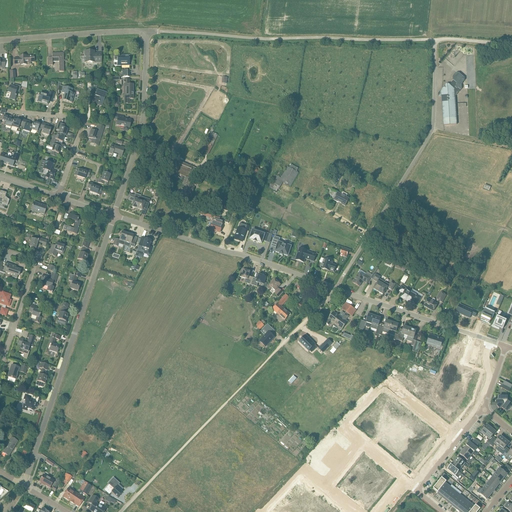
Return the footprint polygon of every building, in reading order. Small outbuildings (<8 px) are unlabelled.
[(94,52),(84,52),(85,63),(94,63),(94,62),(101,62),(101,58),(101,54),(97,54),(97,55),(94,55),(94,52)] [(63,53),(52,54),(52,58),(48,58),(48,65),(52,65),(52,62),(59,62),(59,72),(64,72),(63,53)] [(19,58),(14,59),(14,64),(20,64),(20,65),(27,65),(27,63),(34,62),(34,56),(26,56),(19,56),(19,58)] [(117,58),(114,58),(114,66),(129,66),(129,56),(117,56),(117,58)] [(442,97),(443,125),(457,125),(455,95),(457,95),(462,89),(461,85),(465,81),(465,78),(459,73),(456,73),(453,77),(453,80),(454,81),(454,82),(453,81),(450,84),(451,85),(450,86),(449,84),(446,85),(438,93),(439,97),(442,97)] [(124,104),(130,104),(130,99),(133,99),(133,85),(129,85),(129,80),(124,80),(124,104)] [(11,94),(9,98),(15,100),(17,93),(16,93),(16,91),(19,92),(21,87),(14,84),(13,84),(12,87),(10,86),(7,93),(11,94)] [(98,85),(92,101),(98,103),(97,104),(102,106),(107,93),(102,91),(103,87),(98,85)] [(63,86),(61,93),(65,94),(63,100),(72,103),(73,98),(74,94),(71,93),(72,89),(63,86)] [(52,101),(54,96),(54,94),(49,92),(48,95),(40,93),(38,102),(48,104),(49,100),(52,101)] [(11,128),(12,127),(11,127),(14,121),(13,121),(11,120),(12,117),(4,115),(2,121),(6,122),(5,126),(7,131),(10,132),(11,128)] [(123,131),(128,132),(129,128),(131,121),(121,119),(122,116),(115,115),(114,120),(117,120),(116,125),(124,127),(123,131)] [(12,127),(11,128),(11,130),(16,132),(17,129),(18,129),(20,125),(22,126),(24,120),(18,118),(17,121),(14,120),(13,121),(14,121),(11,127),(12,127)] [(30,133),(31,130),(32,126),(29,125),(30,122),(24,120),(22,126),(24,127),(23,131),(22,133),(28,135),(29,133),(30,133)] [(31,130),(37,132),(36,133),(40,134),(41,129),(43,123),(37,121),(36,124),(33,123),(32,126),(31,130)] [(41,129),(43,130),(42,134),(49,136),(51,129),(48,128),(49,125),(43,123),(41,129)] [(64,136),(65,136),(68,129),(65,129),(66,126),(59,123),(56,130),(59,131),(58,134),(65,136),(64,136)] [(104,127),(98,125),(96,130),(97,130),(97,132),(91,130),(88,138),(92,139),(91,143),(96,145),(98,146),(104,127)] [(207,144),(203,151),(209,154),(218,135),(213,132),(208,144),(207,144)] [(54,135),(52,141),(52,142),(58,144),(58,141),(62,143),(65,136),(64,136),(65,136),(58,134),(58,133),(57,136),(54,135)] [(58,144),(52,142),(50,146),(47,145),(46,148),(52,150),(50,155),(57,158),(60,149),(64,150),(65,146),(58,144)] [(125,148),(120,146),(119,148),(115,146),(111,145),(108,154),(112,155),(112,157),(116,158),(117,156),(122,157),(125,148)] [(1,153),(0,157),(0,161),(2,162),(1,163),(8,165),(8,164),(13,166),(15,161),(17,162),(19,154),(15,153),(13,158),(4,156),(5,154),(1,153)] [(45,162),(44,165),(43,170),(44,170),(43,174),(46,175),(45,178),(48,178),(51,179),(53,180),(56,171),(51,170),(53,164),(54,165),(55,161),(49,159),(48,162),(45,162)] [(193,175),(196,169),(179,162),(175,172),(178,174),(186,177),(189,178),(190,176),(192,177),(193,175)] [(260,173),(259,172),(260,170),(255,167),(252,175),(258,177),(260,173)] [(291,187),(291,186),(299,173),(287,167),(286,170),(283,169),(281,172),(284,174),(281,178),(276,175),(269,188),(277,192),(279,189),(283,183),(291,187)] [(85,172),(77,169),(74,176),(85,179),(86,176),(89,177),(91,171),(86,170),(85,172)] [(108,183),(108,181),(111,172),(104,170),(101,178),(100,178),(98,183),(104,185),(104,182),(108,183)] [(189,178),(186,177),(183,185),(185,186),(182,193),(188,196),(189,192),(192,193),(194,188),(191,187),(193,183),(195,183),(197,179),(192,177),(193,175),(192,177),(190,176),(189,178)] [(331,183),(336,186),(340,178),(335,176),(331,183)] [(100,196),(102,189),(94,186),(94,184),(89,182),(87,188),(90,189),(89,192),(100,196)] [(0,202),(2,203),(2,205),(7,207),(9,200),(5,197),(6,193),(1,192),(0,191),(0,202)] [(336,196),(334,201),(345,206),(349,199),(338,193),(336,196)] [(137,209),(141,196),(135,194),(135,196),(129,194),(128,197),(134,199),(131,207),(137,209)] [(141,197),(141,196),(137,209),(142,211),(143,209),(146,210),(150,200),(141,197)] [(46,207),(34,202),(31,211),(44,215),(46,207)] [(219,216),(210,213),(209,217),(214,219),(210,230),(214,232),(214,231),(220,233),(222,226),(218,224),(219,221),(220,217),(219,216)] [(72,233),(76,235),(81,221),(78,220),(79,218),(68,214),(67,220),(76,223),(74,228),(65,225),(63,230),(72,233)] [(247,226),(239,223),(234,239),(241,242),(247,226)] [(252,230),(250,239),(254,241),(257,242),(262,244),(263,241),(266,242),(268,234),(258,231),(258,232),(252,230)] [(119,244),(124,246),(128,234),(122,232),(119,240),(115,239),(113,245),(118,247),(119,244)] [(128,234),(124,246),(130,248),(130,246),(134,247),(135,243),(131,242),(132,241),(134,236),(128,234)] [(422,244),(424,241),(414,235),(412,238),(422,244)] [(43,243),(42,246),(45,247),(47,241),(44,240),(37,237),(36,240),(32,239),(30,242),(29,247),(30,247),(31,248),(36,249),(38,241),(43,243)] [(280,238),(275,237),(271,246),(277,248),(275,252),(280,254),(283,256),(283,255),(288,256),(291,247),(287,245),(283,243),(282,244),(279,243),(280,238)] [(143,253),(149,255),(152,247),(149,246),(150,244),(151,243),(151,242),(151,241),(150,241),(149,240),(148,240),(145,239),(143,244),(140,244),(139,243),(139,244),(135,256),(142,258),(143,253)] [(77,260),(86,262),(88,255),(84,254),(86,248),(87,249),(90,242),(84,241),(83,243),(82,247),(80,253),(77,260)] [(49,255),(50,255),(55,257),(57,252),(62,254),(65,246),(57,243),(56,246),(52,245),(49,255)] [(308,251),(300,248),(296,260),(304,263),(305,259),(314,262),(316,255),(307,252),(308,251)] [(321,268),(330,271),(330,270),(334,272),(336,266),(332,264),(333,262),(324,259),(323,264),(321,263),(320,267),(321,268)] [(12,277),(17,279),(18,274),(19,274),(19,276),(21,270),(15,268),(16,267),(12,265),(11,266),(10,266),(10,265),(6,263),(4,268),(1,267),(3,262),(0,261),(0,271),(5,273),(6,272),(13,275),(12,277)] [(250,272),(242,270),(240,277),(245,279),(244,283),(250,285),(251,282),(252,278),(249,276),(250,272)] [(366,274),(360,270),(353,283),(359,287),(363,281),(367,284),(372,275),(367,272),(366,274)] [(46,291),(51,293),(52,293),(54,287),(52,287),(53,283),(55,283),(58,275),(52,273),(50,280),(46,279),(47,277),(42,275),(40,281),(45,282),(43,286),(48,287),(46,291)] [(80,278),(81,274),(75,273),(74,276),(73,275),(70,275),(68,281),(71,282),(72,282),(70,289),(78,291),(80,284),(74,282),(76,277),(80,278)] [(378,292),(385,282),(379,279),(380,277),(375,274),(372,279),(377,282),(373,289),(378,292)] [(253,278),(252,283),(251,285),(257,287),(258,283),(264,285),(266,277),(259,275),(257,279),(253,278)] [(281,285),(275,280),(269,286),(270,286),(268,288),(270,290),(272,288),(275,291),(281,285)] [(385,282),(378,292),(383,295),(387,288),(392,290),(395,284),(391,281),(389,284),(385,282)] [(406,301),(410,293),(407,291),(408,290),(401,286),(398,291),(403,294),(401,298),(406,301)] [(283,293),(279,289),(274,294),(278,298),(283,293)] [(10,295),(9,295),(3,293),(2,293),(0,292),(0,301),(4,302),(2,308),(0,312),(0,314),(6,316),(8,310),(4,309),(5,306),(9,307),(11,300),(9,300),(10,295)] [(437,299),(442,303),(446,296),(441,292),(437,299)] [(411,304),(413,302),(414,303),(414,304),(417,306),(423,296),(418,293),(417,293),(415,296),(410,293),(406,301),(411,304)] [(272,309),(277,314),(282,308),(281,306),(289,298),(286,295),(282,298),(272,309)] [(429,309),(433,311),(437,304),(428,299),(424,306),(428,308),(428,307),(430,308),(429,309)] [(306,306),(301,302),(296,307),(301,311),(306,306)] [(57,323),(61,325),(66,326),(67,322),(66,321),(68,315),(64,313),(66,308),(68,308),(69,305),(63,303),(62,307),(63,307),(61,312),(60,312),(57,323)] [(37,307),(31,305),(29,312),(32,313),(31,316),(36,317),(35,322),(40,324),(41,318),(40,317),(41,311),(36,310),(37,307)] [(351,306),(346,312),(347,313),(348,313),(352,316),(354,313),(356,311),(356,310),(351,307),(351,306)] [(473,311),(462,306),(459,313),(470,318),(472,314),(473,314),(472,316),(475,317),(478,311),(473,310),(473,311)] [(290,315),(282,308),(277,314),(285,321),(290,315)] [(485,309),(485,308),(482,315),(483,315),(481,320),(489,323),(491,319),(492,319),(495,313),(494,313),(485,310),(485,309)] [(328,320),(326,323),(329,326),(332,322),(334,324),(338,320),(339,321),(342,317),(339,315),(339,316),(333,312),(328,319),(328,320)] [(334,324),(333,326),(337,329),(337,328),(341,331),(348,322),(346,320),(349,316),(347,315),(345,313),(345,314),(342,317),(339,321),(338,320),(334,324)] [(371,328),(375,317),(369,315),(366,324),(363,323),(361,329),(364,330),(365,326),(371,328)] [(498,315),(494,325),(497,327),(499,328),(500,328),(503,329),(508,317),(505,316),(505,318),(498,315)] [(376,334),(379,335),(382,324),(379,323),(381,319),(375,317),(371,328),(377,330),(376,334)] [(255,325),(260,330),(264,325),(260,321),(255,325)] [(383,332),(389,334),(393,323),(386,321),(385,325),(382,324),(379,335),(381,336),(383,332)] [(397,340),(398,335),(395,334),(396,332),(399,325),(393,323),(389,334),(395,336),(394,338),(393,340),(396,341),(397,340)] [(404,335),(408,336),(410,329),(404,327),(403,330),(400,329),(398,335),(397,340),(402,341),(404,335)] [(411,346),(414,347),(416,341),(413,340),(416,331),(410,329),(408,336),(406,341),(412,343),(411,346)] [(265,336),(260,341),(266,347),(274,337),(272,335),(269,332),(265,336)] [(29,351),(28,351),(30,345),(32,345),(35,337),(29,335),(28,338),(30,339),(29,344),(23,342),(24,340),(20,338),(18,345),(21,346),(19,352),(26,354),(25,358),(27,359),(29,351)] [(49,351),(52,352),(57,354),(59,346),(53,344),(55,339),(59,340),(60,337),(54,335),(53,338),(52,338),(50,344),(52,344),(49,351)] [(306,335),(299,342),(309,352),(309,351),(315,345),(306,335)] [(441,349),(444,340),(439,338),(438,338),(438,339),(430,336),(427,344),(441,349)] [(325,341),(321,346),(318,349),(323,353),(326,350),(330,346),(325,341)] [(422,343),(416,341),(414,347),(413,351),(418,353),(422,343)] [(453,351),(451,357),(461,360),(463,355),(453,351)] [(451,357),(449,363),(459,366),(461,360),(451,357)] [(393,370),(390,374),(395,377),(401,369),(397,365),(399,363),(396,361),(390,368),(393,370)] [(49,365),(41,363),(39,368),(42,369),(40,375),(39,374),(37,381),(45,384),(47,377),(43,376),(45,370),(47,371),(49,365)] [(19,368),(11,366),(7,377),(15,380),(19,368)] [(28,368),(21,366),(19,372),(26,374),(28,368)] [(465,367),(462,377),(468,379),(471,369),(465,367)] [(401,369),(395,377),(399,381),(402,377),(404,380),(410,372),(407,370),(406,372),(401,369)] [(427,372),(434,378),(437,375),(430,369),(427,372)] [(471,369),(468,379),(474,381),(477,372),(471,369)] [(412,381),(407,387),(412,391),(419,382),(415,378),(416,377),(413,374),(409,379),(412,381)] [(297,379),(295,377),(294,376),(288,381),(291,384),(293,382),(297,379)] [(453,391),(455,387),(448,381),(445,385),(453,391)] [(509,392),(511,386),(511,385),(505,381),(501,388),(509,392)] [(419,382),(412,391),(417,394),(421,389),(424,391),(427,386),(425,384),(423,385),(419,382)] [(427,398),(424,401),(429,405),(436,396),(432,393),(433,391),(430,389),(424,396),(427,398)] [(384,392),(378,400),(383,405),(390,396),(384,392)] [(31,397),(25,395),(23,400),(25,400),(22,409),(26,411),(27,409),(33,411),(35,407),(36,408),(38,404),(30,401),(31,397)] [(390,396),(383,405),(388,409),(395,401),(390,396)] [(436,396),(429,405),(433,408),(436,405),(438,407),(444,400),(441,398),(440,400),(436,396)] [(496,401),(496,404),(497,404),(497,406),(498,407),(500,409),(502,408),(505,410),(510,403),(507,401),(507,397),(498,397),(498,401),(496,401)] [(395,401),(388,409),(393,413),(400,405),(395,401)] [(445,408),(440,413),(445,417),(452,409),(448,405),(449,403),(446,401),(442,406),(445,408)] [(452,409),(445,417),(450,421),(454,415),(456,417),(460,412),(458,410),(456,412),(452,409)] [(405,410),(399,418),(403,421),(409,414),(405,410)] [(409,414),(403,421),(407,425),(414,417),(409,414)] [(361,416),(355,424),(359,427),(365,420),(361,416)] [(414,417),(407,425),(412,428),(418,421),(414,417)] [(365,420),(359,427),(363,431),(370,423),(365,420)] [(370,423),(363,431),(368,434),(374,426),(370,423)] [(485,436),(491,429),(487,425),(485,428),(484,427),(482,430),(483,431),(480,434),(482,436),(483,435),(485,436)] [(374,426),(368,434),(372,438),(378,430),(374,426)] [(496,432),(491,429),(485,436),(487,438),(486,439),(488,440),(486,442),(490,445),(494,439),(491,438),(496,432)] [(433,431),(430,435),(437,441),(440,437),(433,431)] [(385,435),(379,443),(383,447),(390,439),(385,435)] [(430,435),(427,439),(434,445),(437,441),(430,435)] [(497,446),(499,447),(505,439),(501,436),(496,441),(494,439),(490,445),(493,447),(494,445),(496,447),(497,446)] [(17,441),(11,438),(8,443),(6,441),(4,445),(6,447),(2,453),(8,456),(17,441)] [(390,439),(383,447),(388,450),(394,442),(390,439)] [(427,439),(424,443),(431,449),(434,445),(427,439)] [(506,440),(505,439),(499,447),(497,449),(499,450),(498,452),(503,455),(507,450),(505,448),(509,443),(508,442),(509,442),(506,440)] [(476,447),(478,445),(473,441),(471,443),(469,442),(466,446),(466,447),(466,446),(477,455),(478,453),(476,451),(477,449),(476,447)] [(394,442),(388,450),(392,453),(398,446),(394,442)] [(424,443),(421,447),(428,453),(431,449),(424,443)] [(398,446),(392,453),(396,457),(402,449),(398,446)] [(475,457),(477,455),(466,446),(466,447),(463,451),(471,457),(473,454),(475,457)] [(421,447),(418,450),(425,456),(428,453),(421,447)] [(507,450),(503,455),(506,458),(508,456),(509,457),(510,456),(511,458),(511,457),(511,449),(510,452),(507,450)] [(418,450),(415,454),(422,460),(425,456),(418,450)] [(88,454),(83,451),(80,456),(84,459),(88,454)] [(469,459),(471,457),(463,451),(460,454),(467,461),(466,462),(469,464),(472,461),(469,459)] [(415,454),(412,458),(419,464),(422,460),(415,454)] [(363,455),(359,460),(367,467),(372,462),(363,455)] [(412,458),(409,461),(416,468),(419,464),(412,458)] [(454,462),(462,468),(464,466),(466,468),(469,465),(466,463),(465,464),(457,458),(454,462)] [(359,460),(355,465),(363,472),(367,467),(359,460)] [(409,461),(405,465),(413,471),(416,468),(409,461)] [(462,468),(454,462),(451,466),(461,474),(463,472),(460,470),(462,468)] [(355,465),(350,470),(359,477),(363,472),(355,465)] [(461,474),(451,466),(451,465),(447,470),(454,475),(452,477),(458,482),(460,480),(464,476),(461,474)] [(496,473),(504,479),(507,474),(500,468),(496,473)] [(350,470),(346,475),(355,482),(359,477),(350,470)] [(66,485),(71,476),(65,473),(60,482),(66,485)] [(493,477),(500,483),(504,479),(496,473),(493,477)] [(385,474),(381,478),(390,485),(394,481),(385,474)] [(54,481),(43,475),(39,482),(41,482),(40,483),(43,485),(43,484),(50,488),(54,481)] [(346,475),(342,481),(351,488),(355,482),(346,475)] [(500,483),(493,477),(489,481),(497,487),(500,483)] [(381,478),(378,482),(387,489),(390,485),(381,478)] [(437,493),(445,483),(446,482),(442,478),(433,489),(438,492),(437,494),(437,493)] [(83,492),(87,484),(88,483),(86,482),(84,481),(83,483),(79,489),(83,492)] [(109,485),(104,490),(109,495),(109,494),(111,491),(118,498),(122,493),(121,491),(123,489),(118,485),(119,484),(116,481),(111,486),(109,485)] [(301,481),(295,488),(300,492),(306,484),(301,481)] [(342,481),(338,486),(346,493),(351,488),(342,481)] [(497,487),(489,481),(486,485),(494,492),(497,487)] [(378,482),(375,486),(383,493),(387,489),(378,482)] [(441,496),(442,497),(450,487),(445,483),(437,493),(441,496)] [(83,492),(82,493),(86,495),(92,487),(87,484),(83,492)] [(306,484),(300,492),(304,495),(310,488),(306,484)] [(486,485),(483,490),(490,496),(494,492),(486,485)] [(375,486),(371,491),(380,498),(383,493),(375,486)] [(455,491),(450,487),(442,497),(444,498),(443,498),(447,501),(455,491)] [(68,488),(63,496),(79,507),(85,499),(76,493),(68,488)] [(310,488),(304,495),(308,499),(315,491),(310,488)] [(490,496),(483,490),(479,494),(487,500),(490,496)] [(371,491),(368,495),(376,502),(380,498),(371,491)] [(450,504),(451,504),(452,505),(460,495),(455,491),(447,501),(450,504)] [(368,495),(364,499),(373,506),(376,502),(368,495)] [(465,499),(460,495),(452,505),(453,506),(457,509),(465,499)] [(99,499),(93,496),(88,502),(92,504),(89,510),(92,511),(103,511),(105,509),(96,503),(99,499)] [(321,497),(315,504),(320,508),(326,500),(321,497)] [(364,499),(361,503),(369,510),(373,506),(364,499)] [(460,511),(461,511),(462,511),(470,503),(465,499),(457,509),(460,511)] [(326,500),(320,508),(324,511),(330,504),(326,500)] [(23,507),(22,507),(18,511),(23,511),(25,509),(27,510),(29,511),(31,511),(35,507),(26,502),(23,507)] [(470,511),(475,507),(470,503),(462,511),(470,511)]
